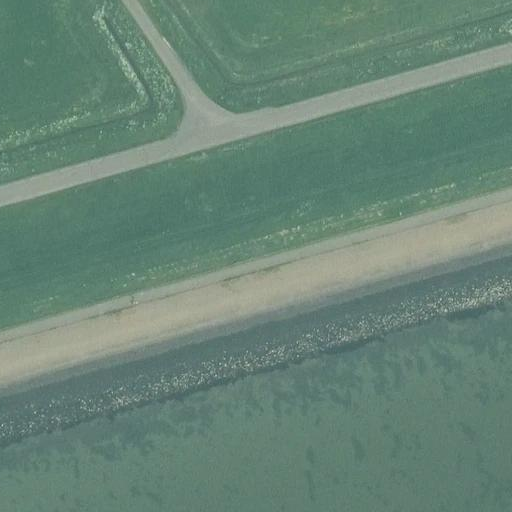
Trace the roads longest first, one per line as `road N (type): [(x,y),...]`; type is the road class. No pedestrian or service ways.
road 1 (unclassified): [(211,133),(511,50)]
road 2 (unclassified): [(0,191),(211,133)]
road 3 (unclassified): [(211,133),(124,0)]
